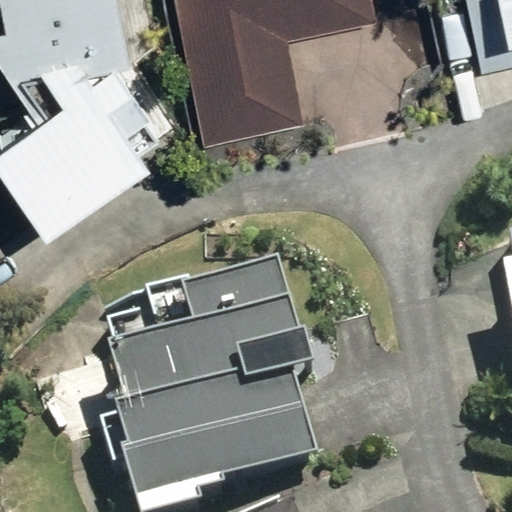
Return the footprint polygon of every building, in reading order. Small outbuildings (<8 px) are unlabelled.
[(0,113),(0,187),(24,223),(131,150),(109,118),(131,103),(100,54),(116,53),(105,0),(0,0),(0,73),(19,101),(0,113)] [(168,0),(196,140),(295,119),(278,33),(366,15),(362,0),(168,0)] [(511,0),(458,0),(475,66),(511,58),(511,0)] [(511,250),(501,253),(508,293),(490,297),(511,395),(511,250)] [(112,477),(123,511),(191,511),(215,504),(213,497),(308,466),(285,387),(304,381),(295,352),(291,353),(267,277),(172,308),(184,345),(96,373),(115,430),(104,433),(118,476),(112,477)]
